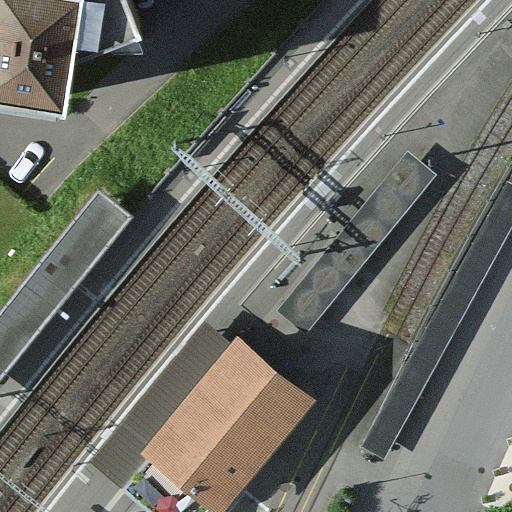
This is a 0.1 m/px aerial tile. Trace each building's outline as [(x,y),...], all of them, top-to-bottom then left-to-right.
[(0,0),(0,84),(47,93),(57,48),(124,21),(116,0),(0,0)] [(435,167),(406,144),(276,304),(305,327),(435,167)] [(0,363),(132,199),(99,172),(0,296),(0,363)] [(385,453),(511,221),(511,178),(506,175),(362,440),(385,453)] [(240,320),(145,435),(156,444),(219,496),(223,500),(300,407),(319,384),(240,320)] [(205,511),(219,496),(156,444),(122,485),(154,511),(205,511)]
